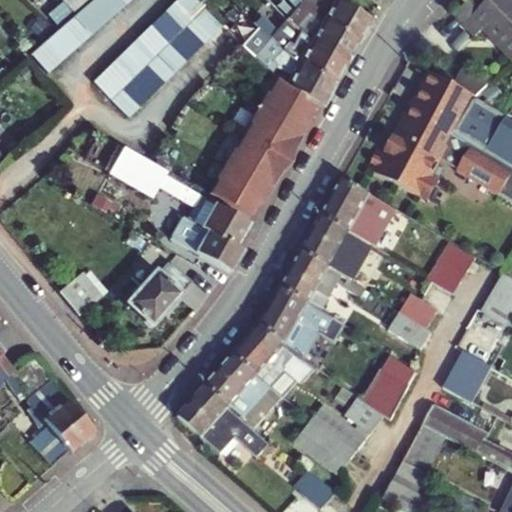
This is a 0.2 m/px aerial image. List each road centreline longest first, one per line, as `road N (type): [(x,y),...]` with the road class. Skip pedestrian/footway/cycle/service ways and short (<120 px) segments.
road 1 (residential): [(413,0),(376,48),(251,280),(136,430)]
road 2 (secondary): [(0,274),(136,430)]
road 3 (secondary): [(241,511),(136,430)]
road 4 (unclassified): [(136,430),(46,511)]
